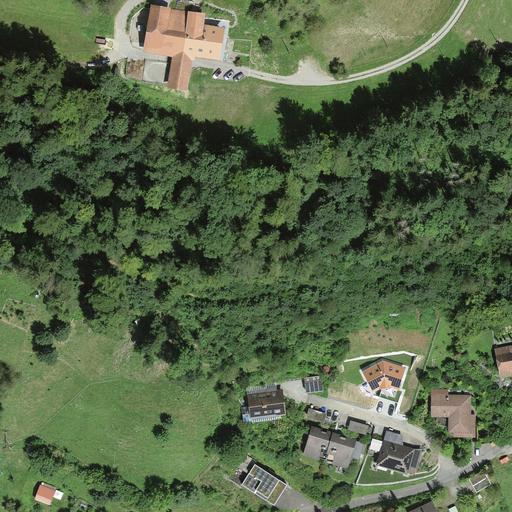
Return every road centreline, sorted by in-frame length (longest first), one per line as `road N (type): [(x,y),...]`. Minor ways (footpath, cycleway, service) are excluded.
road 1 (track): [(0,40),(210,65)]
road 2 (residential): [(450,475),(430,441),(397,422),(292,394)]
road 3 (residential): [(322,511),(450,475)]
